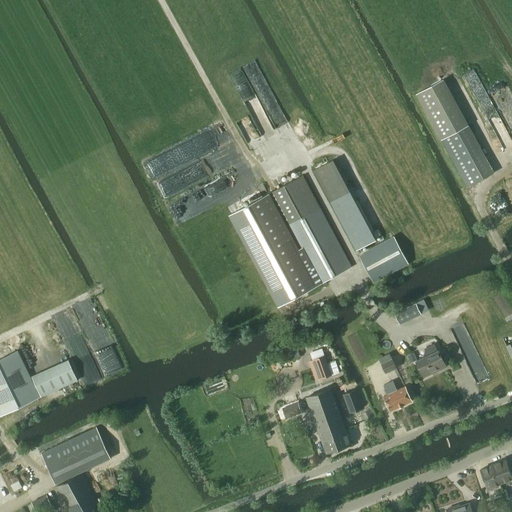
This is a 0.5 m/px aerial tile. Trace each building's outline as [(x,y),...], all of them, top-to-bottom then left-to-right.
[(466,126),(468,125),(443,78),(416,93),(441,140),(466,126)] [(441,140),(467,186),(491,173),(466,126),(441,140)] [(333,157),(312,169),(355,249),(376,238),(333,157)] [(267,195),(231,214),(280,305),(351,267),(302,176),(267,195)] [(408,262),(394,237),(359,255),(373,281),(408,262)] [(416,303),(395,313),(400,324),(421,314),(416,303)] [(424,357),(416,360),(423,376),(432,372),(437,369),(437,370),(446,366),(443,360),(444,359),(446,354),(439,351),(438,350),(437,351),(437,350),(433,343),(426,347),(425,351),(426,352),(424,357)] [(299,356),(294,344),(286,347),(281,349),(286,360),(299,356)] [(0,415),(38,397),(16,352),(0,359),(0,415)] [(321,378),(331,374),(325,355),(314,359),(321,378)] [(78,380),(68,359),(32,376),(41,397),(78,380)] [(385,373),(396,368),(392,359),(381,364),(385,373)] [(405,386),(397,389),(392,381),(384,385),(388,394),(384,396),(390,410),(412,400),(405,386)] [(336,434),(346,431),(331,389),(306,398),(322,442),(337,437),(336,434)] [(350,413),(362,409),(363,409),(356,391),(344,395),(350,413)] [(300,412),(297,403),(276,411),(279,420),(300,412)] [(96,428),(42,453),(56,484),(111,459),(96,428)] [(350,444),(346,431),(336,434),(337,437),(322,442),(325,452),(350,444)] [(493,464),(500,483),(511,478),(511,475),(506,459),(493,464)] [(487,488),(500,483),(493,464),(480,469),(487,488)] [(87,511),(99,506),(82,472),(55,486),(69,511),(87,511)] [(18,480),(10,484),(14,491),(22,487),(18,480)] [(39,511),(52,506),(47,494),(31,502),(36,511),(39,511)] [(472,511),(469,503),(457,507),(457,505),(446,509),(447,511),(472,511)]
